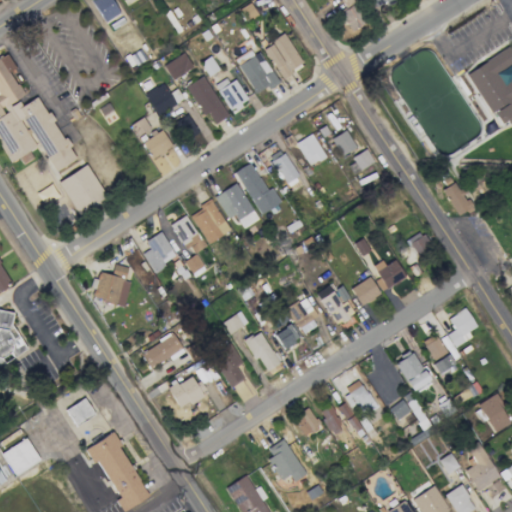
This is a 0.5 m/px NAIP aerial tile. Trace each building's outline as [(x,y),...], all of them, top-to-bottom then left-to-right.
[(90,0),(104,22),(119,12),(110,0),(90,0)] [(367,0),(371,9),(383,3),(384,5),(393,0),(367,0)] [(244,21),(255,15),(248,3),(237,9),(244,21)] [(338,11),(348,31),(364,23),(354,3),(338,11)] [(270,40),(271,42),(262,48),(279,77),(301,64),(282,32),(270,40)] [(465,71),(506,46),(511,53),(511,63),(499,72),(505,81),(511,77),(511,98),(491,113),(465,71)] [(170,80),(191,67),(182,52),(161,65),(170,80)] [(252,94),(276,83),(265,60),(256,64),(250,53),(242,57),(244,61),(238,64),(252,94)] [(0,147),(8,161),(39,145),(53,171),(73,160),(38,95),(20,105),(16,99),(22,96),(9,71),(13,68),(6,54),(0,56),(0,147)] [(206,75),(216,70),(210,56),(199,61),(206,75)] [(184,86),(202,115),(206,113),(213,124),(226,116),(201,75),(184,86)] [(232,75),(214,86),(229,111),(247,100),(232,75)] [(175,88),(168,93),(161,82),(143,94),(155,114),(181,99),(175,88)] [(172,122),(183,142),(198,134),(187,114),(172,122)] [(135,136),(149,128),(141,116),(128,124),(135,136)] [(149,158),(170,148),(161,130),(141,140),(149,158)] [(339,156),(354,147),(345,130),(329,138),(339,156)] [(307,166),(323,157),(310,133),(294,142),(307,166)] [(372,163),(365,149),(351,155),(357,169),(372,163)] [(298,175),(282,152),(268,162),(284,185),(298,175)] [(233,171),(257,214),(279,202),(270,186),(264,190),(249,162),(233,171)] [(56,181),(76,214),(105,197),(85,164),(56,181)] [(458,217),(473,207),(454,180),(439,190),(458,217)] [(213,195),(225,219),(234,214),(241,227),(255,220),(236,183),(213,195)] [(44,204),(57,196),(50,184),(37,191),(44,204)] [(198,205),(200,209),(189,215),(206,243),(228,230),(209,198),(198,205)] [(416,257),(430,248),(419,230),(405,240),(416,257)] [(141,253),(153,273),(164,266),(162,262),(173,255),(159,231),(144,241),(148,248),(141,253)] [(368,251),(360,238),(352,243),(360,256),(368,251)] [(383,265),(380,259),(370,265),(377,277),(373,279),(380,291),(404,277),(393,259),(383,265)] [(122,306),(129,282),(122,280),(126,267),(112,263),(109,275),(97,271),(90,297),(122,306)] [(0,289),(10,285),(0,267),(0,289)] [(358,305),(378,295),(369,277),(349,287),(358,305)] [(316,290),(331,325),(352,315),(345,300),(336,304),(328,285),(316,290)] [(340,303),(348,297),(339,285),(331,290),(340,303)] [(311,318),(314,316),(305,297),(285,306),(299,334),(314,326),(311,318)] [(466,331),(475,326),(463,307),(446,318),(453,329),(445,334),(453,347),(469,337),(466,331)] [(0,364),(26,349),(3,310),(0,311),(0,364)] [(227,334),(245,323),(238,311),(220,321),(227,334)] [(278,364),(258,330),(243,339),(263,372),(278,364)] [(421,340),(431,361),(445,354),(435,333),(421,340)] [(180,350),(172,334),(139,351),(147,367),(180,350)] [(241,363),(228,342),(208,354),(229,388),(243,379),(235,366),(241,363)] [(410,390),(427,380),(410,351),(393,362),(410,390)] [(437,374),(453,363),(445,353),(430,365),(437,374)] [(175,384),(173,381),(164,386),(178,409),(201,395),(189,375),(175,384)] [(341,387),(356,417),(367,412),(371,420),(374,418),(371,410),(374,408),(359,379),(341,387)] [(509,423),(494,393),(476,403),(492,432),(509,423)] [(442,417),(454,412),(447,396),(435,402),(442,417)] [(63,409),(73,426),(92,414),(82,398),(63,409)] [(408,411),(400,399),(387,408),(395,419),(408,411)] [(342,418),(350,414),(343,402),(335,406),(342,418)] [(329,435),(340,430),(329,405),(318,410),(329,435)] [(318,427),(308,407),(291,416),(301,435),(318,427)] [(359,427),(351,415),(345,419),(353,431),(359,427)] [(86,446),(116,499),(114,500),(121,511),(146,497),(110,432),(86,446)] [(38,460),(24,438),(0,452),(0,454),(13,476),(38,460)] [(288,475),(291,481),(302,475),(283,438),(266,447),(270,456),(266,458),(278,480),(288,475)] [(498,476),(475,441),(464,448),(473,463),(462,470),(476,491),(498,476)] [(440,466),(445,463),(449,470),(456,467),(449,453),(437,460),(440,466)] [(502,480),(509,476),(511,482),(511,467),(510,465),(498,472),(502,480)] [(223,487),(238,511),(245,511),(246,511),(267,511),(260,499),(264,497),(258,486),(252,489),(244,475),(223,487)] [(443,494),(452,511),(467,511),(473,509),(459,484),(443,494)] [(417,511),(445,511),(447,511),(433,485),(410,497),(417,511)] [(410,511),(405,500),(385,509),(386,511),(410,511)]
